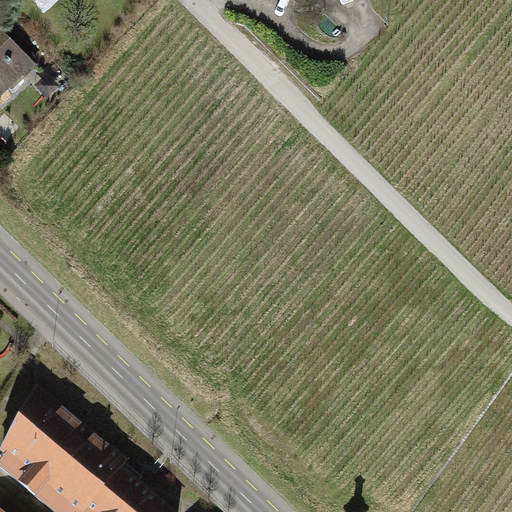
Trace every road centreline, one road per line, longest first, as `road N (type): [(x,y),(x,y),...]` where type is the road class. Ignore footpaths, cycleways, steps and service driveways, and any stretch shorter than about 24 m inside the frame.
road 1 (primary): [(0,257),(261,511)]
road 2 (track): [(271,78),(511,312)]
